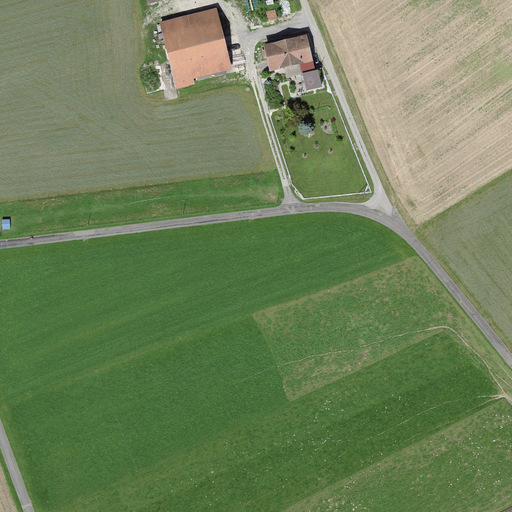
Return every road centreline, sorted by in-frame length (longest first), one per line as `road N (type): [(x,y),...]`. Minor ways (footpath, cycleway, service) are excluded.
road 1 (unclassified): [(0,246),(332,206),(362,211),(399,225),(511,365)]
road 2 (track): [(399,225),(305,0)]
road 3 (unknown): [(294,211),(243,41)]
